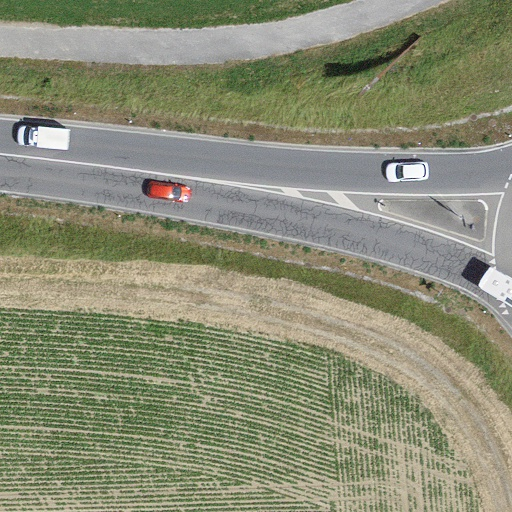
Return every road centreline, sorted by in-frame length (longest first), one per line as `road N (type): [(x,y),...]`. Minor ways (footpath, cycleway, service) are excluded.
road 1 (track): [(0,40),(206,43),(323,30),(413,0)]
road 2 (primary): [(153,173),(414,248),(511,289)]
road 3 (primary): [(511,165),(354,177),(153,173)]
road 4 (primary): [(153,173),(0,155)]
